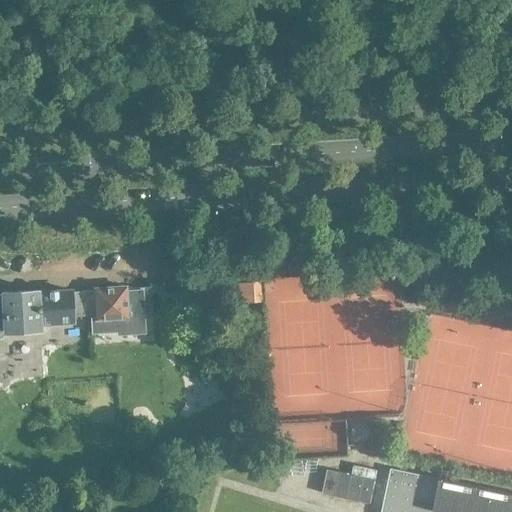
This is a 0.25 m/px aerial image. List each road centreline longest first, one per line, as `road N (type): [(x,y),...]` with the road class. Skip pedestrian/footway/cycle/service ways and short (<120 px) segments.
road 1 (primary): [(0,208),(511,177)]
road 2 (primary): [(511,143),(0,172)]
